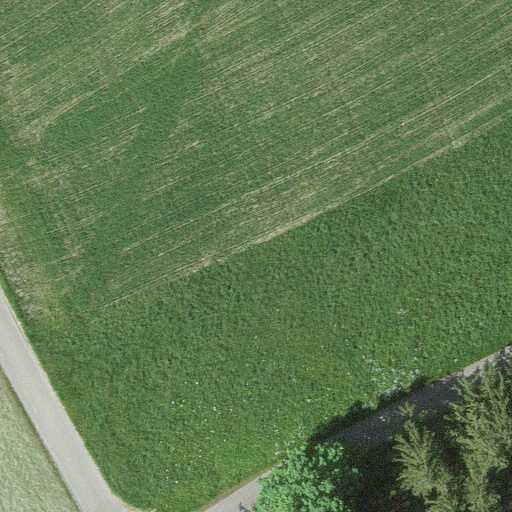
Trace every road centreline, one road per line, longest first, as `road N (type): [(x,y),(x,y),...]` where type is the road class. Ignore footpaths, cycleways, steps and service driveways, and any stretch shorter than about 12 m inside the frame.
road 1 (unclassified): [(230,511),(511,362)]
road 2 (unclassified): [(0,326),(105,511)]
